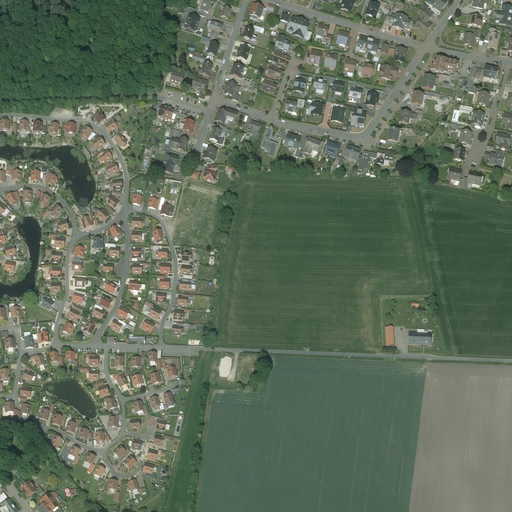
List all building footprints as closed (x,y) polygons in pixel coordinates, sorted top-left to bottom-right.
[(212,0),(200,0),(200,1),(202,1),(199,11),(208,14),(212,0)] [(343,0),(340,10),(349,13),(352,4),(354,5),(356,0),(343,0)] [(446,0),(430,0),(428,4),(440,12),(448,1),(446,0)] [(483,0),(474,0),(473,8),(482,10),(483,0)] [(380,7),(371,3),(366,15),(375,19),(380,7)] [(263,8),(253,5),(250,16),(259,19),(260,17),(263,8)] [(511,7),(501,6),(499,15),(511,17),(511,7)] [(230,10),(224,8),(221,17),(227,19),(230,10)] [(426,10),(420,19),(420,20),(418,20),(417,23),(417,24),(415,28),(421,32),(422,31),(425,34),(431,26),(427,24),(429,20),(433,15),(426,10)] [(289,17),(282,14),(281,18),(280,21),(287,23),(289,17)] [(184,29),(196,32),(200,18),(187,15),(184,29)] [(407,18),(396,15),(395,16),(392,15),(391,18),(389,24),(392,25),(392,27),(403,31),(404,29),(407,30),(409,24),(410,21),(407,20),(407,18)] [(511,19),(511,17),(499,15),(497,25),(511,27),(511,19)] [(478,17),(470,16),(469,24),(472,24),(472,26),(478,27),(479,22),(481,22),(482,18),(478,17)] [(306,22),(296,19),(292,18),(293,18),(292,18),(289,27),(288,26),(286,32),(298,35),(297,37),(298,37),(298,36),(305,38),(307,32),(307,29),(306,29),(308,23),(305,22),(306,22)] [(222,26),(212,23),(209,30),(212,31),(212,33),(211,32),(211,33),(212,34),(211,38),(216,40),(219,33),(220,34),(222,26)] [(325,27),(323,27),(322,27),(319,26),(319,27),(318,26),(317,27),(316,29),(317,30),(317,31),(316,35),(317,34),(321,36),(321,37),(324,38),(325,38),(326,35),(328,29),(325,28),(325,27)] [(254,32),(245,29),(243,38),(251,41),(253,36),(253,35),(254,32)] [(495,31),(490,30),(488,35),(487,36),(489,36),(488,41),(483,40),(482,43),(482,44),(488,45),(488,48),(497,50),(499,36),(494,35),(495,31)] [(481,33),(472,31),(471,35),(475,36),(474,38),(480,39),(481,33)] [(349,35),(340,32),(336,43),(341,45),(341,43),(345,45),(346,45),(348,39),(349,35)] [(471,35),(465,34),(463,45),(468,46),(467,47),(472,48),(473,43),(474,43),(474,40),(474,38),(475,36),(471,35)] [(332,37),(326,35),(325,38),(324,38),(323,42),(330,44),(332,37)] [(290,44),(283,42),(284,38),(279,37),(278,40),(276,45),(276,47),(279,48),(278,48),(279,48),(282,49),(283,49),(288,50),(290,44)] [(379,43),(360,37),(357,47),(361,48),(359,51),(365,53),(366,50),(376,53),(377,50),(379,43)] [(219,46),(210,44),(209,49),(208,49),(207,54),(215,57),(219,46)] [(389,47),(382,45),(381,50),(381,51),(387,53),(389,47)] [(248,49),(240,47),(236,57),(241,59),(245,60),(248,49)] [(406,51),(396,49),(393,61),(404,63),(406,51)] [(320,53),(311,51),(310,57),(307,60),(306,64),(313,65),(314,63),(319,64),(320,57),(319,57),(320,53)] [(189,59),(204,63),(206,58),(191,53),(189,59)] [(281,56),(276,54),(275,54),(273,60),(277,61),(275,66),(279,67),(279,68),(280,68),(282,64),(284,65),(287,58),(281,56)] [(330,56),(326,56),(326,57),(324,67),(335,69),(337,58),(330,56)] [(449,61),(437,58),(436,63),(434,62),(433,66),(432,66),(431,70),(435,71),(436,70),(439,71),(439,72),(440,72),(444,72),(444,73),(446,73),(447,72),(453,73),(454,71),(455,69),(456,69),(456,66),(457,67),(458,63),(449,61)] [(355,63),(346,61),(344,72),(348,73),(348,72),(353,73),(354,73),(355,66),(355,63)] [(208,65),(204,64),(202,70),(200,75),(209,77),(212,67),(208,65)] [(244,68),(234,65),(230,76),(240,79),(242,76),(243,75),(242,75),(244,68)] [(374,67),(364,65),(364,68),(363,73),(367,74),(368,76),(370,77),(372,75),(374,67)] [(398,67),(390,66),(390,69),(393,69),(392,74),(396,75),(398,67)] [(390,69),(381,67),(379,78),(391,81),(392,74),(393,69),(390,69)] [(277,71),(270,68),(267,76),(272,78),(276,79),(279,80),(282,72),(277,71)] [(497,70),(485,68),(484,71),(483,78),(483,77),(490,79),(495,80),(497,70)] [(474,69),(466,80),(466,81),(469,82),(466,87),(469,88),(472,88),(474,79),(471,78),(477,69),(474,69)] [(484,71),(477,69),(471,78),(474,79),(483,81),(483,78),(484,71)] [(184,76),(173,72),(170,82),(181,86),(184,76)] [(434,78),(425,77),(423,88),(430,90),(431,86),(432,87),(434,78)] [(207,83),(194,79),(192,87),(201,90),(200,92),(203,93),(207,83)] [(251,81),(244,79),(242,85),(249,87),(251,81)] [(305,82),(295,80),(293,92),(303,94),(305,82)] [(326,82),(313,80),(311,89),(325,91),(326,82)] [(272,85),(264,82),(261,90),(267,92),(271,94),(271,93),(274,94),(277,87),(272,85)] [(333,83),(331,93),(342,95),(344,85),(333,83)] [(236,86),(228,84),(224,95),(232,97),(233,98),(233,95),(237,96),(239,89),(236,88),(236,86)] [(351,87),(349,97),(360,99),(362,89),(351,87)] [(378,95),(367,93),(365,106),(373,107),(374,103),(376,104),(378,95)] [(489,95),(479,93),(477,105),(486,107),(489,95)] [(423,95),(413,94),(411,105),(421,106),(423,95)] [(304,102),(286,99),(284,112),(296,114),(297,108),(303,109),(304,102)] [(313,104),(313,107),(311,106),(310,111),(312,111),(311,114),(320,116),(322,106),(320,105),(313,104)] [(164,107),(164,109),(161,108),(160,110),(158,117),(161,118),(160,119),(164,120),(168,108),(164,107)] [(171,109),(168,108),(164,120),(167,121),(168,120),(171,121),(173,115),(174,112),(171,111),(171,109)] [(333,108),(331,121),(342,123),(345,110),(333,108)] [(226,114),(219,112),(216,121),(218,122),(223,124),(225,121),(234,124),(237,114),(227,110),(226,114)] [(100,113),(99,113),(99,114),(98,112),(96,112),(94,113),(94,115),(95,116),(94,117),(99,124),(105,120),(103,116),(101,113),(100,113)] [(365,114),(355,112),(354,119),(352,119),(351,125),(356,126),(356,127),(361,128),(362,122),(364,122),(365,114)] [(410,114),(401,112),(398,123),(404,124),(408,125),(408,124),(406,124),(407,120),(408,120),(409,117),(413,118),(413,119),(417,120),(418,115),(415,114),(415,115),(410,114)] [(484,115),(474,113),(472,125),(482,127),(483,122),(482,121),(484,115)] [(511,116),(503,115),(501,124),(507,125),(506,130),(511,130),(511,116)] [(194,123),(186,121),(185,126),(183,131),(187,132),(191,133),(194,123)] [(28,123),(20,122),(20,126),(19,130),(20,130),(20,131),(21,131),(21,133),(25,134),(26,131),(27,131),(27,130),(28,130),(28,129),(27,129),(28,123)] [(113,123),(113,122),(112,122),(105,127),(110,133),(113,130),(114,131),(116,129),(116,128),(117,128),(116,127),(117,126),(117,124),(116,122),(115,122),(113,123)] [(261,126),(251,122),(247,132),(253,135),(254,133),(258,134),(261,126)] [(42,124),(34,123),(34,128),(33,128),(33,131),(34,131),(34,132),(35,132),(35,134),(39,135),(39,132),(41,133),(41,129),(42,129),(41,129),(42,124)] [(58,125),(51,125),(51,129),(50,128),(50,133),(50,134),(51,134),(52,134),(52,135),(53,136),(55,137),(56,136),(56,134),(58,134),(58,130),(58,125)] [(75,125),(67,125),(67,129),(66,132),(67,132),(67,133),(74,134),(75,125)] [(92,131),(85,128),(81,136),(82,136),(81,139),(85,141),(86,138),(88,139),(92,131)] [(268,128),(260,148),(266,151),(267,148),(271,149),(269,155),(270,156),(270,157),(271,157),(272,156),(273,157),(278,145),(273,143),(272,144),(268,143),(273,130),(268,128)] [(218,131),(213,129),(209,140),(214,141),(217,142),(216,144),(222,146),(224,140),(223,139),(225,134),(224,134),(225,133),(221,132),(218,131)] [(399,131),(390,129),(388,141),(395,143),(396,139),(397,139),(399,131)] [(253,135),(247,132),(246,134),(247,134),(245,138),(246,138),(256,142),(259,134),(258,134),(254,133),(253,135)] [(471,134),(461,132),(459,144),(469,146),(471,134)] [(511,137),(497,134),(495,143),(499,144),(499,149),(507,151),(508,146),(509,146),(511,137)] [(293,137),(288,135),(285,145),(289,147),(290,145),(297,148),(300,139),(299,139),(299,140),(293,138),(293,137)] [(121,136),(115,140),(120,147),(122,146),(123,148),(124,148),(126,147),(126,145),(125,144),(126,143),(126,142),(124,139),(121,136)] [(100,138),(93,144),(94,145),(92,146),(92,148),(94,149),(95,149),(96,149),(97,150),(98,149),(98,150),(101,147),(104,144),(100,138)] [(176,141),(172,139),(171,141),(169,142),(168,146),(168,147),(171,148),(177,150),(178,147),(179,143),(176,142),(176,141)] [(188,141),(181,139),(179,143),(178,147),(185,150),(188,141)] [(321,144),(308,139),(305,148),(306,148),(304,153),(309,155),(311,149),(318,151),(321,144)] [(332,144),(328,142),(324,153),(330,155),(331,153),(337,156),(340,148),(332,145),(332,144)] [(360,151),(348,146),(344,157),(357,161),(358,158),(360,151)] [(217,151),(208,149),(206,155),(205,155),(204,159),(206,160),(213,162),(217,151)] [(465,152),(457,150),(454,160),(463,162),(465,152)] [(394,154),(378,151),(378,155),(377,160),(376,164),(383,165),(384,161),(393,163),(394,154)] [(100,157),(101,158),(100,159),(99,161),(101,162),(102,163),(103,162),(104,163),(105,163),(109,160),(112,158),(107,152),(103,154),(100,157)] [(369,153),(363,152),(361,159),(361,160),(368,162),(368,158),(369,153)] [(496,155),(491,154),(489,165),(499,167),(501,157),(502,157),(503,153),(496,152),(496,155)] [(178,159),(169,155),(166,163),(174,166),(176,166),(178,159)] [(368,162),(361,160),(359,165),(358,168),(366,170),(368,162)] [(174,166),(166,163),(163,172),(168,174),(168,173),(171,174),(174,166)] [(115,165),(107,169),(108,170),(105,172),(107,175),(110,174),(110,175),(109,175),(110,175),(110,176),(111,175),(111,176),(114,174),(118,171),(115,165)] [(216,165),(207,166),(208,170),(207,171),(216,174),(216,170),(216,165)] [(455,170),(449,169),(447,180),(459,182),(460,180),(461,172),(454,171),(455,170)] [(19,170),(16,170),(15,170),(15,172),(13,172),(13,181),(20,181),(21,177),(21,173),(19,172),(19,171),(19,170)] [(207,171),(206,170),(203,179),(207,180),(206,181),(211,182),(211,181),(214,183),(217,174),(216,174),(207,171)] [(32,172),(31,181),(39,182),(40,173),(38,172),(38,171),(34,171),(34,172),(32,172)] [(191,178),(197,180),(199,174),(193,172),(191,178)] [(482,176),(469,173),(468,179),(467,183),(472,184),(480,186),(482,176)] [(50,175),(50,176),(49,176),(47,181),(46,184),(53,187),(55,182),(55,183),(56,179),(56,178),(50,176),(50,175)] [(468,179),(464,178),(463,181),(462,188),(471,190),(472,184),(467,183),(468,179)] [(121,181),(112,183),(112,184),(111,185),(110,186),(110,188),(112,189),(113,189),(113,190),(114,190),(114,191),(119,190),(119,189),(122,189),(121,181)] [(31,192),(24,192),(24,197),(23,197),(23,200),(24,200),(24,201),(25,201),(25,202),(26,202),(26,204),(30,204),(30,201),(31,201),(32,200),(32,196),(31,196),(31,192)] [(13,194),(6,197),(11,206),(18,202),(13,194)] [(45,195),(41,202),(42,203),(41,204),(41,206),(44,208),(46,207),(47,206),(48,207),(53,199),(45,195)] [(143,197),(135,195),(133,205),(140,207),(143,197)] [(118,203),(111,198),(107,203),(107,204),(107,205),(110,207),(114,209),(118,203)] [(158,200),(151,198),(149,208),(156,210),(158,200)] [(58,205),(52,211),(58,217),(64,211),(58,205)] [(171,207),(163,205),(161,215),(169,217),(171,207)] [(48,210),(42,216),(44,219),(50,213),(48,210)] [(108,217),(102,211),(101,212),(100,211),(98,211),(97,213),(97,214),(98,215),(97,216),(97,217),(100,220),(100,219),(104,222),(108,217)] [(89,218),(82,220),(82,221),(83,224),(84,224),(85,228),(92,226),(91,221),(89,218)] [(141,221),(132,220),(132,228),(136,228),(140,228),(141,228),(141,226),(142,227),(144,225),(144,223),(143,222),(141,222),(141,221)] [(60,224),(58,225),(58,227),(56,227),(57,231),(59,231),(60,231),(59,231),(59,232),(60,232),(61,232),(64,231),(68,230),(66,222),(60,224)] [(117,226),(109,231),(114,239),(117,238),(118,239),(122,237),(120,235),(122,234),(117,226)] [(161,232),(153,234),(155,242),(163,240),(161,232)] [(64,240),(55,240),(55,241),(54,245),(55,245),(55,247),(56,247),(56,248),(59,248),(59,247),(64,248),(64,240)] [(13,247),(5,250),(7,257),(11,256),(15,255),(14,255),(15,254),(15,253),(16,253),(15,249),(14,249),(14,248),(13,248),(13,247)] [(119,250),(110,249),(110,251),(109,250),(109,255),(110,255),(110,256),(111,257),(115,257),(119,257),(119,250)] [(142,251),(132,250),(132,259),(141,259),(142,251)] [(167,250),(159,250),(159,252),(157,252),(157,256),(159,256),(159,259),(167,259),(167,250)] [(61,255),(52,254),(52,256),(50,256),(50,260),(52,260),(52,262),(53,262),(57,263),(57,262),(61,262),(61,255)] [(186,254),(182,254),(181,261),(189,262),(190,260),(192,261),(192,257),(190,256),(190,255),(189,255),(190,254),(186,254)] [(73,262),(73,270),(82,271),(82,262),(73,262)] [(15,265),(6,263),(5,271),(15,273),(16,266),(16,265),(15,265)] [(113,266),(104,265),(104,267),(103,267),(102,271),(103,271),(103,273),(104,273),(108,274),(108,273),(112,274),(113,266)] [(170,274),(170,266),(160,265),(160,273),(170,274)] [(191,269),(182,268),(181,275),(185,276),(189,276),(190,276),(190,274),(190,270),(191,269)] [(85,280),(77,279),(76,287),(84,287),(85,280)] [(169,288),(170,280),(159,279),(159,287),(169,288)] [(131,280),(130,289),(139,291),(141,282),(131,280)] [(108,282),(104,290),(113,294),(117,287),(108,282)] [(182,283),(180,283),(180,290),(188,291),(189,290),(191,290),(191,286),(189,285),(189,284),(182,283)] [(62,285),(52,285),(52,293),(62,293),(62,285)] [(75,292),(72,300),(82,303),(85,295),(75,292)] [(165,303),(166,296),(155,295),(155,303),(165,303)] [(103,296),(100,304),(109,309),(113,301),(103,296)] [(187,299),(178,298),(178,305),(182,306),(185,307),(186,306),(187,305),(189,305),(189,301),(187,300),(187,299)] [(54,304),(46,299),(42,307),(50,312),(54,304)] [(16,307),(13,307),(13,309),(11,309),(12,318),(19,317),(19,313),(19,309),(18,309),(18,308),(16,309),(16,307)] [(101,312),(97,309),(93,316),(94,316),(94,317),(97,319),(97,318),(101,320),(105,313),(101,312)] [(129,313),(121,309),(118,315),(126,319),(126,318),(128,319),(130,315),(128,314),(129,313)] [(161,313),(153,309),(152,309),(152,310),(150,309),(148,313),(150,314),(149,315),(150,316),(153,318),(157,320),(161,313)] [(79,315),(71,310),(68,317),(72,319),(72,320),(75,321),(76,321),(79,315)] [(38,312),(38,322),(49,322),(49,312),(38,312)] [(183,313),(174,312),(174,319),(178,320),(182,321),(182,320),(183,320),(183,319),(184,319),(184,315),(183,314),(183,313)] [(117,323),(114,321),(111,328),(114,330),(114,331),(117,332),(118,332),(119,331),(120,331),(122,327),(121,327),(122,326),(117,323)] [(151,334),(155,326),(147,321),(143,329),(151,334)] [(73,327),(66,324),(62,333),(69,336),(73,327)] [(95,327),(88,324),(86,328),(85,327),(84,331),(84,332),(90,335),(95,327)] [(181,328),(173,327),(172,335),(176,335),(176,336),(180,336),(181,336),(181,334),(183,334),(184,330),(181,330),(181,328)] [(393,327),(386,327),(387,346),(394,346),(393,327)] [(48,333),(39,334),(40,345),(49,344),(48,333)] [(431,334),(409,334),(408,344),(431,345),(431,334)] [(33,339),(24,340),(25,350),(34,350),(33,339)] [(13,340),(6,341),(6,345),(6,349),(7,349),(7,350),(14,349),(13,340)] [(57,353),(50,355),(51,359),(50,359),(51,362),(51,363),(59,362),(57,353)] [(74,353),(66,353),(66,355),(66,359),(66,361),(74,361),(74,353)] [(156,354),(149,353),(149,358),(148,358),(148,361),(149,361),(149,362),(156,363),(156,354)] [(38,358),(35,360),(36,364),(37,367),(38,367),(38,368),(45,365),(42,357),(38,358)] [(97,358),(89,358),(89,365),(90,365),(90,366),(93,366),(94,365),(98,366),(98,358),(97,358)] [(123,358),(116,358),(116,362),(115,362),(115,366),(116,366),(116,367),(122,367),(123,367),(123,358)] [(140,359),(132,359),(132,363),(131,363),(131,367),(132,367),(139,368),(140,359)] [(221,359),(220,368),(211,367),(211,375),(220,375),(224,375),(225,371),(229,371),(229,369),(230,369),(231,360),(224,360),(224,359),(223,359),(222,359),(221,359)] [(174,368),(167,370),(169,378),(177,376),(174,368)] [(9,371),(1,371),(1,376),(1,379),(2,379),(2,380),(9,380),(9,371)] [(34,376),(26,372),(23,379),(27,381),(30,383),(30,382),(31,383),(32,381),(33,377),(34,376)] [(98,373),(89,372),(89,380),(90,380),(94,380),(98,380),(98,373)] [(158,374),(151,376),(152,380),(151,380),(152,384),(153,384),(153,385),(160,383),(158,374)] [(140,376),(133,378),(134,382),(133,382),(134,386),(135,386),(142,384),(140,376)] [(125,380),(123,377),(117,380),(121,388),(127,384),(127,383),(126,380),(125,380)] [(106,387),(98,390),(100,397),(101,396),(101,397),(105,396),(104,395),(109,394),(106,387)] [(31,391),(22,389),(21,397),(25,397),(25,398),(29,398),(30,398),(31,391)] [(171,394),(164,396),(165,400),(164,400),(165,404),(166,404),(166,405),(173,403),(171,394)] [(157,398),(150,400),(151,404),(152,408),(152,407),(153,408),(160,406),(157,398)] [(108,401),(106,402),(107,406),(108,409),(109,409),(109,410),(116,408),(115,406),(115,405),(113,399),(108,401)] [(141,402),(134,404),(135,409),(134,409),(135,412),(136,412),(136,413),(143,411),(141,402)] [(13,404),(5,404),(6,408),(5,408),(6,412),(6,413),(14,412),(14,411),(13,404)] [(30,407),(22,406),(21,414),(28,415),(29,415),(30,411),(29,411),(30,407)] [(49,412),(42,410),(42,411),(41,411),(40,414),(41,415),(40,419),(47,421),(49,413),(49,412)] [(62,418),(55,416),(54,416),(53,420),(54,420),(53,424),(60,426),(62,418)] [(117,418),(109,419),(109,422),(109,427),(110,427),(117,427),(117,418)] [(139,421),(130,422),(131,430),(140,429),(139,421)] [(166,424),(158,422),(156,429),(160,430),(163,431),(164,431),(166,424)] [(76,425),(69,423),(68,424),(68,423),(67,427),(67,428),(66,431),(73,433),(75,429),(76,425)] [(83,430),(81,429),(81,430),(80,433),(80,434),(79,438),(86,440),(89,431),(87,431),(88,429),(87,428),(85,428),(83,428),(83,430)] [(103,433),(96,434),(96,435),(95,435),(96,438),(96,443),(104,442),(103,433)] [(62,440),(55,437),(53,441),(51,444),(52,444),(51,445),(53,446),(52,446),(56,448),(58,448),(62,440)] [(163,439),(155,437),(153,444),(157,445),(157,446),(160,447),(160,446),(162,446),(164,439),(163,439)] [(142,443),(133,441),(131,449),(132,449),(136,450),(140,451),(142,443)] [(80,451),(73,447),(71,450),(69,454),(69,455),(75,459),(77,456),(80,451)] [(125,452),(120,447),(117,450),(117,449),(114,452),(115,452),(114,453),(115,454),(114,455),(117,458),(118,457),(119,458),(124,454),(125,452)] [(157,453),(149,451),(147,458),(151,459),(151,460),(154,461),(155,460),(157,453)] [(95,457),(89,454),(87,457),(85,460),(85,462),(91,465),(92,465),(95,457)] [(136,462),(130,457),(127,460),(124,462),(125,463),(124,463),(129,469),(136,462)] [(154,467),(145,464),(143,472),(146,472),(146,473),(149,474),(150,473),(152,474),(154,467)] [(105,470),(98,467),(96,471),(95,470),(94,473),(94,474),(94,475),(100,478),(101,476),(105,470)] [(117,482),(110,481),(109,485),(108,489),(109,489),(108,490),(116,491),(117,482)] [(136,481),(128,483),(130,487),(129,488),(130,491),(131,491),(131,492),(138,489),(136,481)] [(22,488),(25,491),(23,493),(28,499),(35,493),(37,492),(36,490),(32,486),(31,487),(28,483),(22,488)] [(39,488),(36,490),(37,492),(35,493),(38,497),(43,493),(39,488)] [(51,494),(41,501),(46,508),(40,511),(52,511),(60,506),(59,505),(55,500),(51,494)] [(17,511),(9,501),(2,506),(3,508),(6,511),(17,511)]
